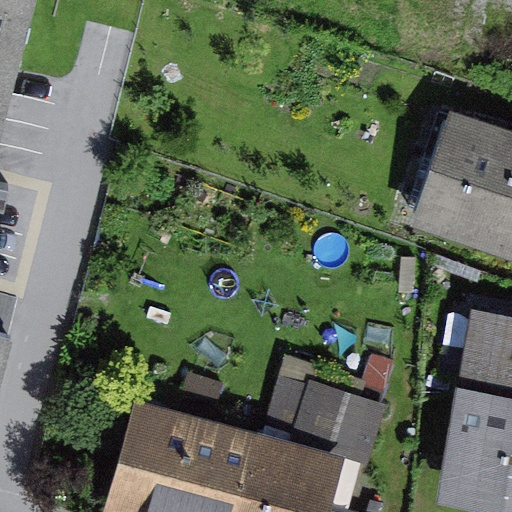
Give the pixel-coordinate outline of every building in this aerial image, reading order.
[(0,0),(0,206),(53,0),(0,0)] [(511,132),(462,116),(427,219),(511,247),(511,132)] [(511,309),(495,307),(480,389),(511,394),(511,309)] [(0,433),(26,335),(0,328),(0,433)] [(281,420),(381,454),(398,404),(329,381),(327,388),(296,378),(281,420)] [(511,505),(511,394),(480,389),(461,497),(511,505)] [(156,402),(128,507),(146,511),(340,511),(343,502),(355,456),(156,402)] [(377,511),(343,502),(340,511),(377,511)]
